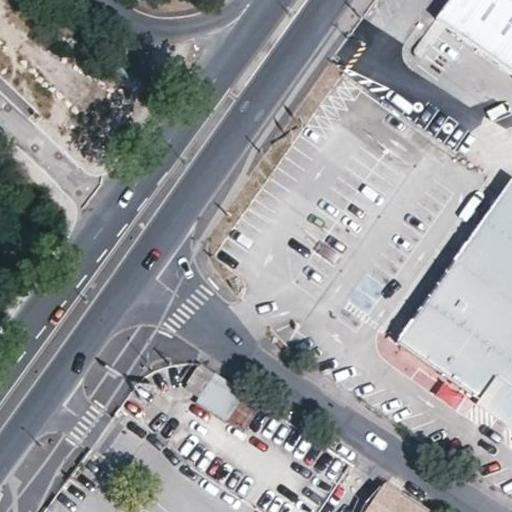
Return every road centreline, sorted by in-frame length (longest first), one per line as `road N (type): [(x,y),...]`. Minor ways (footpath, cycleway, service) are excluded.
road 1 (primary): [(277,0),(0,376)]
road 2 (unclassified): [(480,511),(142,267)]
road 3 (primary): [(142,267),(332,0)]
road 4 (primary): [(0,461),(142,267)]
